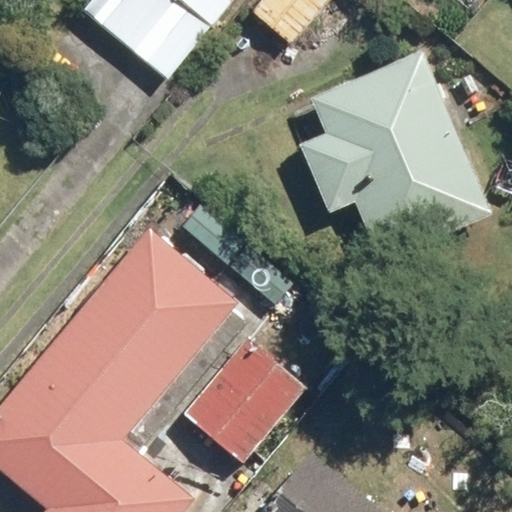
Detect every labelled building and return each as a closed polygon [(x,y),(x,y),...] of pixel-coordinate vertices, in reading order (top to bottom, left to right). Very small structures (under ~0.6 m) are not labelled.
[(218,0),(61,0),(162,75),(218,0)] [(291,52),(333,0),(268,0),(252,20),(291,52)] [(473,220),(424,72),(334,102),(384,250),(473,220)] [(171,511),(193,487),(137,439),(246,316),(175,254),(59,385),(56,382),(0,445),(0,468),(49,511),(171,511)] [(259,364),(200,418),(237,457),(296,403),(259,364)] [(366,511),(314,469),(277,511),(366,511)]
